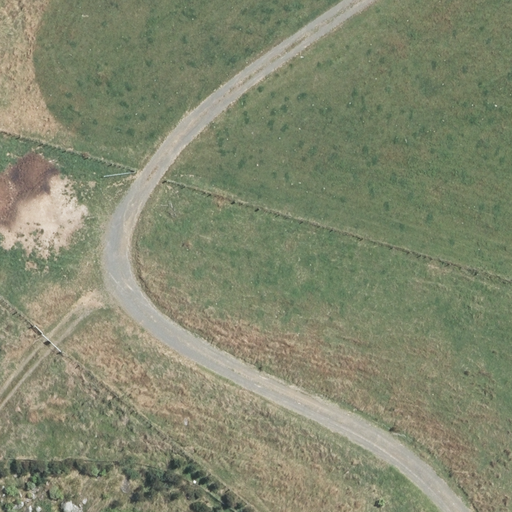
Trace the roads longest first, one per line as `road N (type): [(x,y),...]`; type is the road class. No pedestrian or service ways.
road 1 (track): [(317,0),(132,119),(71,272),(189,349),(452,474),(459,511)]
road 2 (track): [(0,490),(110,297)]
